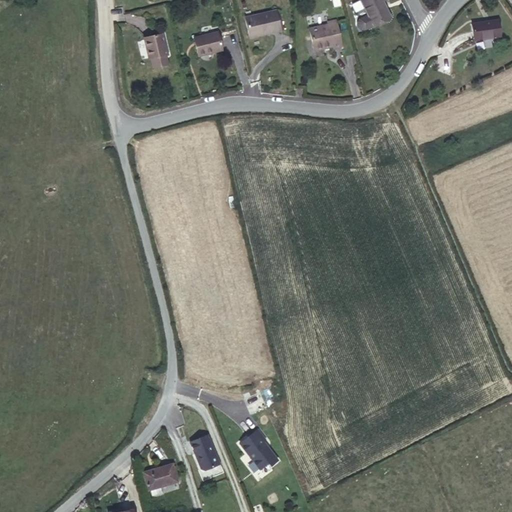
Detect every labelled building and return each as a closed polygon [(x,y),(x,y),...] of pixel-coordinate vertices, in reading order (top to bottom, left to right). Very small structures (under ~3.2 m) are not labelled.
[(385,1),(387,0),(362,0),(371,17),(376,27),(393,18),(385,1)] [(246,23),(250,42),(283,33),(279,15),(246,23)] [(376,27),(371,17),(363,21),(361,23),(361,26),(361,27),(362,29),(365,31),(367,31),(376,27)] [(498,19),(473,22),(475,39),(500,36),(498,19)] [(329,25),(312,29),(318,51),(335,47),(335,49),(344,47),(337,20),(329,23),(329,25)] [(196,43),(201,58),(225,52),(221,36),(196,43)] [(152,65),(154,65),(168,61),(170,61),(165,39),(146,44),(152,65)] [(168,61),(154,65),(156,75),(170,71),(168,61)] [(267,439),(258,429),(240,443),(261,469),(269,463),(271,466),(279,459),(264,441),(267,439)] [(221,464),(208,434),(191,442),(196,454),(197,454),(199,460),(198,460),(202,469),(205,470),(221,464)] [(138,477),(143,496),(176,489),(172,469),(138,477)]
